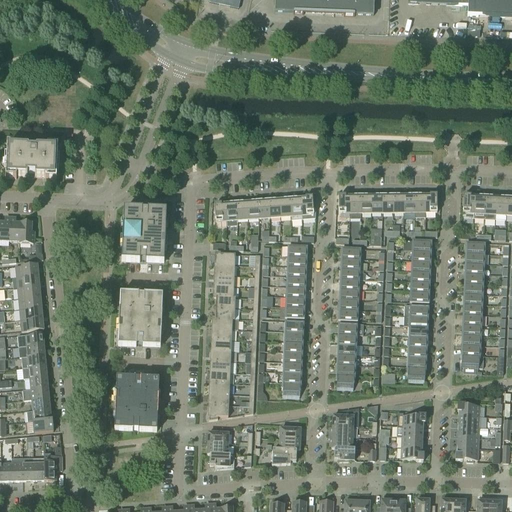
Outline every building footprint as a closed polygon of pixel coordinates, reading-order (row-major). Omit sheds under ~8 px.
[(209,0),(209,4),(238,10),(240,0),(209,0)] [(323,0),(273,0),(273,12),(291,13),(296,15),(300,13),(323,14),(323,0)] [(323,0),(323,14),(339,15),(340,16),(340,17),(352,18),(352,16),(371,16),(371,0),(323,0)] [(511,0),(407,0),(408,5),(467,7),(467,17),(511,19),(511,0)] [(57,158),(57,148),(47,147),(46,150),(36,149),(36,150),(28,150),(28,149),(17,148),(17,146),(7,145),(6,156),(8,156),(7,169),(6,169),(5,180),(16,180),(16,178),(27,178),(29,180),(32,180),(34,179),(45,179),(45,182),(56,182),(56,171),(55,171),(55,158),(57,158)] [(425,219),(425,214),(425,196),(414,197),(414,215),(414,220),(425,219)] [(436,196),(425,196),(425,214),(436,214),(436,196)] [(338,215),(350,215),(349,197),(338,197),(338,215)] [(360,197),(349,197),(350,215),(349,221),(360,221),(360,215),(360,197)] [(371,197),(360,197),(360,215),(371,215),(371,197)] [(371,197),(371,215),(382,215),(382,197),(371,197)] [(393,215),(392,197),(382,197),(382,215),(393,215)] [(403,215),(403,197),(392,197),(393,215),(403,215)] [(414,215),(414,197),(403,197),(403,215),(414,215)] [(473,220),(473,215),(474,197),(463,197),(462,220),(473,220)] [(473,220),(484,221),(484,216),(485,198),(474,197),(473,215),(473,220)] [(495,221),(495,217),(496,199),(485,198),(484,216),(484,221),(495,221)] [(302,217),(300,199),(290,200),(291,218),(291,222),(302,221),(302,217)] [(313,214),(312,199),(300,199),(302,217),(302,221),(315,220),(314,214),(313,214)] [(507,199),(496,199),(495,217),(495,221),(506,222),(506,217),(507,199)] [(279,201),(280,219),(291,218),(290,200),(279,201)] [(268,202),(269,220),(280,219),(279,201),(268,202)] [(257,203),(259,221),(269,220),(268,202),(257,203)] [(236,204),(237,222),(248,221),(247,203),(236,204)] [(247,203),(248,221),(259,221),(257,203),(247,203)] [(237,222),(236,204),(225,205),(226,223),(227,228),(237,228),(237,222)] [(214,206),(215,224),(226,223),(225,205),(214,206)] [(164,248),(165,230),(165,229),(162,229),(163,225),(165,225),(166,212),(148,212),(148,211),(147,211),(147,212),(142,212),(142,211),(141,211),(123,210),(123,223),(125,224),(125,227),(122,227),(122,240),(125,240),(124,245),(122,245),(121,246),(124,246),(124,250),(122,250),(121,263),(139,264),(140,264),(140,255),(145,255),(145,264),(163,265),(164,248)] [(0,243),(9,243),(10,222),(10,218),(5,218),(4,224),(0,223),(0,243)] [(20,245),(20,224),(20,225),(15,225),(15,218),(10,218),(10,222),(9,243),(19,244),(19,245),(20,245)] [(32,225),(20,224),(20,245),(33,246),(33,234),(31,234),(32,225)] [(412,243),(411,253),(430,254),(431,253),(429,253),(431,243),(412,243)] [(465,255),(465,256),(484,257),(484,246),(465,245),(466,255),(465,255)] [(305,259),(307,249),(287,248),(287,259),(306,259),(305,259)] [(360,262),(360,251),(341,250),(342,260),(340,260),(340,261),(360,262)] [(411,263),(430,265),(430,264),(428,263),(430,254),(411,253),(411,263)] [(215,267),(234,268),(235,256),(215,256),(215,259),(217,259),(217,261),(215,261),(215,267)] [(484,267),(484,257),(465,256),(466,265),(464,265),(464,266),(484,267)] [(287,259),(286,269),(306,270),(306,269),(304,269),(306,259),(287,259)] [(359,273),(360,262),(340,261),(342,270),(340,271),(340,272),(359,273)] [(428,273),(430,265),(411,263),(410,274),(430,275),(430,274),(428,273)] [(15,269),(16,280),(22,279),(38,278),(37,266),(15,269)] [(483,277),(484,267),(464,266),(465,275),(464,275),(464,277),(483,277)] [(215,275),(214,278),(234,278),(234,268),(215,267),(215,272),(216,272),(216,275),(215,275)] [(306,270),(286,269),(286,279),(305,280),(305,279),(304,279),(306,270)] [(359,273),(340,272),(341,281),(339,281),(340,282),(359,283),(359,273)] [(430,275),(410,274),(410,284),(429,285),(429,284),(428,284),(430,275)] [(483,287),(483,277),(464,277),(465,285),(463,286),(483,287)] [(38,278),(22,279),(16,280),(17,291),(23,290),(39,288),(38,278)] [(214,288),(233,289),(234,278),(214,278),(214,280),(216,280),(216,283),(214,283),(214,288)] [(286,279),(286,289),(305,290),(305,289),(303,289),(305,280),(286,279)] [(358,293),(359,283),(340,282),(341,291),(339,291),(339,292),(358,293)] [(410,284),(409,294),(429,295),(429,294),(427,294),(429,285),(410,284)] [(463,296),(482,297),(483,287),(463,286),(465,295),(463,296)] [(39,288),(23,290),(17,291),(18,301),(24,301),(40,299),(39,288)] [(214,296),(213,299),(235,300),(233,300),(233,289),(214,288),(214,294),(215,294),(215,296),(214,296)] [(305,290),(286,289),(285,299),(304,300),(305,300),(303,299),(305,290)] [(339,302),(358,303),(358,293),(339,292),(340,301),(339,301),(339,302)] [(429,295),(409,294),(409,305),(428,306),(428,304),(427,304),(429,295)] [(161,332),(162,314),(162,313),(159,313),(159,309),(162,309),(162,297),(144,296),(144,295),(143,295),(143,297),(138,296),(138,295),(120,295),(119,308),(122,308),(122,312),(119,312),(118,324),(121,324),(121,329),(118,329),(118,330),(121,330),(121,334),(118,334),(117,347),(135,348),(136,348),(136,339),(142,339),(141,349),(142,349),(142,348),(160,349),(161,332)] [(482,307),(482,297),(463,296),(464,306),(462,306),(482,307)] [(40,299),(24,301),(18,301),(18,312),(41,310),(40,299)] [(215,310),(234,311),(235,300),(213,299),(215,300),(215,305),(217,305),(216,310),(215,310)] [(285,299),(285,310),(304,311),(304,310),(302,309),(304,300),(285,299)] [(357,313),(358,303),(339,302),(340,311),(338,311),(338,313),(357,313)] [(481,318),(482,307),(462,306),(464,316),(462,316),(462,317),(481,318)] [(428,319),(426,318),(428,309),(404,308),(404,318),(428,319)] [(41,310),(18,312),(19,323),(26,322),(42,321),(41,310)] [(213,320),(213,321),(234,322),(234,311),(215,310),(216,310),(216,315),(215,315),(215,320),(213,320)] [(304,311),(285,310),(284,320),(304,321),(304,320),(302,320),(304,311)] [(357,323),(357,313),(338,313),(339,322),(338,321),(338,323),(357,323)] [(481,328),(481,318),(462,317),(463,326),(462,326),(462,327),(481,328)] [(427,329),(426,328),(428,319),(404,318),(403,328),(408,329),(427,329)] [(42,321),(26,322),(19,323),(21,334),(27,333),(43,332),(42,321)] [(234,322),(213,321),(212,323),(214,324),(214,326),(212,326),(212,331),(231,332),(238,333),(238,322),(234,322)] [(303,324),(284,323),(284,334),(303,335),(303,334),(301,334),(303,324)] [(403,324),(392,324),(393,332),(403,332),(403,324)] [(337,336),(356,337),(363,337),(363,327),(337,326),(339,336),(337,336)] [(480,338),(481,328),(462,327),(463,336),(461,337),(461,338),(480,338)] [(427,339),(425,339),(427,329),(408,329),(408,339),(427,340),(427,339)] [(212,340),(212,342),(231,343),(231,332),(212,331),(212,337),(213,337),(213,340),(212,340)] [(303,344),(301,344),(303,335),(284,334),(283,344),(302,345),(303,344)] [(43,336),(25,337),(17,338),(18,349),(26,348),(44,347),(43,336)] [(356,347),(356,337),(337,336),(338,346),(337,346),(337,347),(356,347)] [(480,349),(480,338),(461,338),(462,347),(461,347),(461,348),(480,349)] [(427,349),(425,349),(427,340),(408,339),(407,349),(426,350),(427,349)] [(231,343),(212,342),(212,345),(213,345),(213,348),(211,348),(211,353),(231,354),(231,343)] [(246,351),(246,354),(251,354),(251,353),(255,353),(256,344),(251,344),(251,351),(246,351)] [(302,355),(300,354),(302,345),(283,344),(283,354),(302,355)] [(44,347),(26,348),(18,349),(19,360),(21,360),(27,359),(45,358),(44,347)] [(336,357),(356,358),(356,347),(337,347),(338,356),(336,356),(336,357)] [(480,358),(480,349),(461,348),(462,357),(460,357),(460,358),(480,358)] [(426,359),(424,359),(426,350),(407,349),(407,359),(426,360),(426,359)] [(211,361),(211,364),(230,365),(231,354),(211,353),(211,359),(212,359),(212,361),(211,361)] [(302,365),(300,364),(302,355),(283,354),(282,365),(302,365)] [(355,368),(356,358),(336,357),(337,366),(336,366),(336,367),(355,368)] [(45,358),(27,359),(21,360),(22,370),(46,368),(45,358)] [(480,358),(460,358),(460,364),(461,364),(461,370),(482,371),(482,359),(480,358)] [(426,369),(424,369),(426,360),(407,359),(406,369),(426,370),(426,369)] [(210,369),(210,375),(230,375),(230,365),(211,364),(211,367),(212,367),(212,369),(210,369)] [(301,375),(300,375),(302,365),(282,365),(282,375),(301,376),(301,375)] [(335,377),(355,378),(355,368),(336,367),(337,376),(335,376),(335,377)] [(47,379),(46,368),(22,370),(23,381),(29,381),(47,379)] [(424,376),(425,376),(426,370),(406,369),(406,375),(407,375),(407,382),(424,382),(424,376)] [(230,375),(210,375),(210,380),(211,380),(211,383),(210,383),(210,385),(229,386),(230,375)] [(301,385),(299,385),(301,376),(282,375),(281,385),(301,386),(301,385)] [(354,384),(355,378),(335,377),(335,383),(336,383),(336,389),(353,390),(353,384),(354,384)] [(48,390),(47,379),(29,381),(30,391),(48,390)] [(157,416),(158,398),(158,381),(140,380),(139,389),(134,389),(135,380),(134,380),(116,379),(115,392),(118,392),(118,396),(115,396),(115,397),(118,397),(118,402),(115,402),(114,415),(117,415),(117,419),(114,419),(114,431),(132,432),(132,433),(133,431),(138,432),(138,433),(138,432),(156,433),(157,420),(154,420),(154,416),(157,416)] [(384,380),(383,390),(396,390),(396,380),(384,380)] [(210,391),(209,396),(229,397),(229,386),(210,385),(210,388),(211,388),(211,391),(210,391)] [(300,392),(301,392),(301,386),(281,385),(281,391),(282,391),(282,397),(299,398),(300,392)] [(48,390),(30,391),(22,392),(23,403),(31,402),(49,401),(48,390)] [(209,404),(209,407),(228,408),(229,397),(209,396),(209,402),(211,402),(210,404),(209,404)] [(50,411),(49,401),(31,402),(32,413),(50,411)] [(459,413),(458,418),(479,419),(480,408),(464,407),(464,406),(457,406),(457,413),(459,413)] [(228,408),(209,407),(209,410),(210,410),(210,413),(209,413),(208,423),(217,422),(217,418),(228,419),(228,408)] [(51,422),(50,411),(32,413),(26,413),(27,424),(32,424),(51,422)] [(339,414),(338,418),(332,418),(332,429),(352,430),(357,430),(358,411),(339,414)] [(417,418),(402,417),(402,429),(422,429),(422,424),(424,425),(425,417),(417,417),(417,418)] [(458,418),(458,429),(479,430),(479,419),(458,418)] [(52,422),(51,422),(32,424),(33,435),(53,433),(52,422)] [(422,429),(402,429),(397,428),(396,439),(401,439),(422,440),(422,429)] [(332,439),(352,440),(352,430),(332,429),(332,439)] [(458,429),(457,440),(478,441),(479,430),(458,429)] [(300,431),(280,430),(279,441),(299,442),(300,431)] [(228,435),(208,434),(207,446),(227,446),(228,435)] [(351,451),(352,440),(332,439),(331,451),(334,451),(334,450),(351,451)] [(422,440),(401,439),(401,450),(421,451),(422,440)] [(457,440),(457,451),(478,451),(478,441),(457,440)] [(296,453),(299,453),(299,442),(279,441),(279,452),(296,453)] [(227,446),(207,446),(207,457),(210,457),(210,456),(227,457),(227,446)] [(43,464),(44,464),(44,484),(56,484),(56,473),(62,473),(62,458),(61,449),(55,449),(55,459),(50,459),(51,455),(44,455),(43,460),(43,464)] [(348,464),(348,462),(354,462),(354,451),(351,451),(334,450),(334,451),(334,461),(339,462),(339,464),(348,464)] [(400,461),(415,462),(415,463),(423,463),(423,456),(421,456),(421,451),(401,450),(400,461)] [(462,462),(466,462),(466,464),(473,465),(473,462),(477,463),(478,451),(457,451),(457,456),(455,456),(455,463),(462,463),(462,462)] [(272,452),(271,467),(290,466),(290,464),(295,464),(296,453),(279,452),(272,452)] [(210,456),(210,457),(209,468),(215,468),(215,472),(233,470),(234,457),(230,457),(227,457),(210,456)] [(33,461),(33,465),(33,483),(44,483),(44,484),(44,464),(43,464),(43,460),(33,461)] [(22,483),(22,465),(22,461),(11,461),(11,466),(12,483),(22,483)] [(22,483),(33,483),(33,465),(33,461),(22,461),(22,465),(22,483)] [(11,466),(0,466),(1,483),(12,483),(11,466)] [(408,469),(397,469),(397,477),(408,477),(408,469)] [(428,511),(429,502),(416,501),(415,511),(428,511)] [(452,511),(453,501),(452,501),(446,502),(441,502),(440,511),(452,511)] [(454,501),(453,501),(452,511),(464,511),(465,503),(459,502),(454,501)] [(344,502),(343,511),(356,511),(357,503),(344,502)] [(392,511),(393,502),(381,502),(380,511),(374,511),(392,511)] [(393,502),(392,511),(404,511),(405,503),(393,502)] [(488,511),(489,502),(488,502),(482,503),(477,503),(476,511),(488,511)] [(489,502),(488,511),(500,511),(501,504),(495,503),(490,502),(489,502)] [(305,511),(306,505),(303,505),(301,504),(300,503),(298,503),(296,503),(295,505),(292,505),(291,511),(305,511)] [(332,511),(333,504),(320,503),(319,511),(332,511)] [(368,511),(369,504),(357,503),(356,511),(368,511)]
